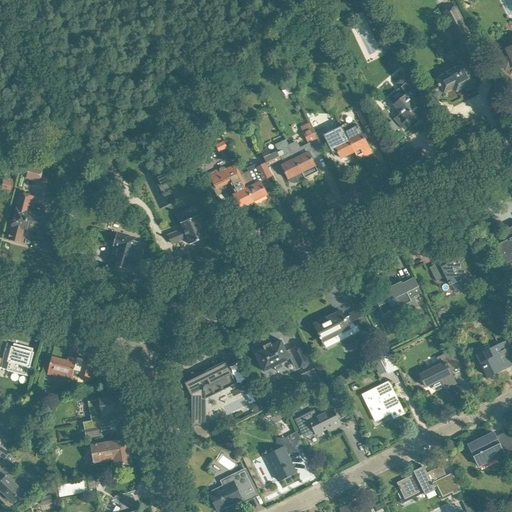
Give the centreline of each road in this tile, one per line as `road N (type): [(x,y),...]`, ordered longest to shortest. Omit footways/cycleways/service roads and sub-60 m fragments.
road 1 (tertiary): [(155,332),(511,155)]
road 2 (residential): [(266,511),(511,394)]
road 3 (residential): [(172,511),(146,352)]
road 4 (tertiary): [(128,331),(0,297)]
